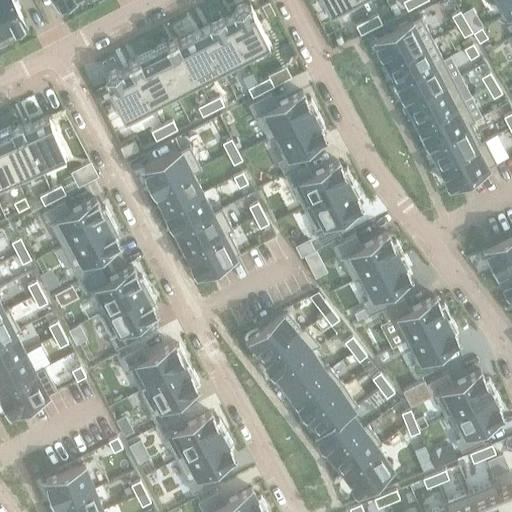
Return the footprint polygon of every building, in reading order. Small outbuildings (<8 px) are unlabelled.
[(0,0),(0,27),(4,36),(16,30),(14,27),(22,23),(25,21),(13,0),(0,0)] [(324,0),(333,17),(359,3),(357,0),(324,0)] [(416,0),(402,0),(407,9),(418,3),(416,0)] [(511,0),(494,0),(503,16),(507,14),(506,13),(511,9),(511,0)] [(234,12),(225,17),(245,56),(270,44),(250,4),(248,5),(242,3),(236,7),(234,12)] [(460,10),(451,15),(457,25),(466,20),(460,10)] [(377,13),(366,19),(371,28),(381,22),(377,13)] [(421,16),(375,39),(376,42),(381,52),(381,51),(386,61),(432,38),(421,16)] [(210,24),(201,29),(220,64),(218,65),(221,69),(245,56),(225,17),(224,17),(210,24)] [(366,19),(356,24),(360,33),(371,28),(366,19)] [(466,20),(457,25),(463,35),(472,30),(466,20)] [(481,26),(473,31),(479,41),(487,36),(481,26)] [(178,41),(196,76),(218,65),(220,64),(201,29),(178,41)] [(176,36),(152,49),(173,89),(196,76),(178,41),(176,36)] [(432,38),(386,61),(397,82),(443,58),(432,38)] [(472,42),(464,47),(470,58),(478,52),(472,42)] [(152,49),(128,61),(130,66),(131,65),(149,101),(150,100),(173,89),(152,49)] [(397,83),(393,85),(399,96),(403,94),(407,102),(453,78),(443,59),(443,58),(397,82),(397,83)] [(107,77),(105,78),(128,122),(154,109),(150,100),(149,101),(131,65),(130,66),(121,70),(116,69),(109,72),(107,77)] [(490,71),(481,76),(487,86),(496,81),(490,71)] [(269,76),(258,82),(263,90),(273,85),(269,76)] [(453,78),(407,102),(418,122),(464,98),(453,78)] [(496,81),(487,86),(493,97),(502,92),(496,81)] [(258,82),(248,87),(252,96),(263,90),(258,82)] [(270,92),(248,103),(255,116),(256,115),(268,137),(272,135),(272,134),(317,111),(311,98),(307,100),(303,92),(302,91),(276,104),(270,92)] [(219,95),(208,101),(213,109),(224,104),(219,95)] [(464,98),(418,122),(422,130),(418,132),(424,143),(428,141),(428,142),(470,121),(470,122),(475,120),(464,98)] [(208,101),(198,106),(202,115),(213,109),(208,101)] [(317,111),(272,134),(272,135),(283,156),(277,159),(284,172),(305,161),(299,149),(325,135),(324,134),(325,133),(321,126),(324,124),(317,111)] [(511,111),(503,116),(509,126),(511,124),(511,111)] [(21,121),(20,122),(40,167),(66,155),(48,114),(23,125),(23,126),(21,121)] [(172,119),(161,125),(166,134),(177,128),(172,119)] [(470,121),(428,142),(439,163),(480,141),(480,140),(470,122),(470,121)] [(20,122),(0,130),(0,141),(16,178),(40,167),(20,122)] [(161,125),(151,130),(155,139),(166,134),(161,125)] [(231,137),(222,142),(227,153),(237,148),(231,137)] [(334,138),(314,148),(320,159),(339,149),(334,138)] [(480,141),(439,163),(444,173),(448,182),(449,182),(450,185),(496,161),(484,138),(480,140),(480,141)] [(133,139),(120,146),(124,155),(138,148),(133,139)] [(0,141),(0,184),(16,178),(0,141)] [(189,144),(143,168),(144,170),(154,189),(155,190),(201,166),(189,144)] [(237,148),(227,153),(233,163),(242,159),(237,148)] [(305,161),(284,172),(291,186),(293,185),(303,206),(353,180),(347,167),(343,169),(339,161),(339,162),(338,160),(312,173),(305,161)] [(91,161),(71,172),(78,185),(98,175),(91,161)] [(201,166),(155,190),(165,210),(202,191),(192,172),(201,167),(201,166)] [(242,171),(233,175),(238,186),(248,182),(242,171)] [(353,180),(303,206),(315,228),(313,228),(320,241),(341,230),(335,218),(361,204),(360,203),(356,195),(360,193),(353,180)] [(61,184),(50,189),(51,191),(55,198),(65,193),(65,192),(61,184)] [(50,189),(39,195),(44,204),(55,198),(51,191),(50,189)] [(202,191),(165,210),(166,211),(165,211),(171,223),(172,223),(176,231),(221,207),(221,206),(212,211),(202,191)] [(24,196),(13,201),(17,210),(18,211),(29,205),(24,196)] [(63,199),(42,211),(49,223),(50,222),(62,243),(111,217),(105,206),(101,208),(96,199),(95,197),(69,211),(63,199)] [(257,200),(248,205),(254,216),(263,211),(257,200)] [(221,207),(176,231),(186,251),(232,227),(221,207)] [(263,211),(254,216),(260,227),(269,222),(263,211)] [(111,217),(62,243),(74,265),(72,266),(79,279),(100,267),(93,255),(119,241),(118,240),(114,230),(117,228),(111,217)] [(232,227),(186,251),(190,258),(196,270),(198,273),(210,266),(239,252),(228,230),(232,228),(232,227)] [(355,233),(334,244),(340,257),(341,256),(353,279),(357,276),(403,252),(396,239),(392,241),(388,233),(387,232),(361,245),(355,233)] [(511,233),(486,248),(487,250),(486,250),(496,269),(497,270),(511,262),(511,233)] [(20,236),(11,241),(16,252),(25,247),(20,236)] [(309,238),(295,245),(300,256),(315,248),(309,238)] [(25,247),(16,252),(22,262),(31,258),(25,247)] [(403,252),(357,276),(368,297),(363,300),(369,313),(381,307),(390,302),(384,290),(410,276),(409,275),(410,274),(406,267),(409,265),(403,252)] [(511,262),(497,270),(503,281),(502,281),(507,290),(511,287),(511,262)] [(100,267),(79,279),(85,291),(91,288),(97,299),(102,309),(98,312),(148,286),(142,274),(138,276),(133,267),(132,266),(106,280),(100,267)] [(217,322),(226,338),(297,303),(285,278),(226,307),(231,315),(217,322)] [(36,279),(27,284),(33,295),(41,290),(36,279)] [(148,286),(98,312),(100,315),(110,334),(109,335),(111,340),(115,347),(136,336),(130,324),(156,310),(155,308),(150,299),(154,297),(148,286)] [(41,290),(33,295),(38,305),(47,301),(41,290)] [(388,320),(380,324),(391,346),(405,339),(450,315),(444,302),(440,304),(436,296),(435,295),(409,308),(403,296),(390,302),(381,307),(388,320)] [(324,298),(316,304),(324,314),(332,308),(324,298)] [(0,311),(8,307),(8,306),(4,309),(4,308),(0,301),(0,311)] [(8,307),(0,311),(0,337),(19,327),(8,307)] [(332,308),(324,314),(331,323),(339,317),(332,308)] [(287,311),(249,339),(265,359),(306,328),(305,327),(301,330),(287,311)] [(450,315),(405,339),(416,360),(410,363),(417,376),(438,365),(432,353),(458,339),(457,338),(458,338),(454,330),(457,328),(450,315)] [(57,320),(48,324),(54,335),(63,330),(57,320)] [(19,327),(0,337),(0,362),(25,350),(15,331),(19,328),(19,327)] [(265,360),(262,363),(269,373),(273,370),(278,377),(319,346),(306,328),(265,359),(265,360)] [(63,330),(54,335),(59,346),(68,341),(63,330)] [(352,335),(344,341),(351,350),(359,344),(352,335)] [(141,344),(120,356),(127,369),(128,368),(139,389),(185,364),(181,357),(182,357),(181,357),(185,355),(179,343),(175,345),(174,345),(173,342),(147,356),(141,344)] [(25,350),(0,362),(0,388),(44,366),(43,364),(49,361),(41,344),(26,352),(25,350)] [(359,344),(351,350),(359,360),(367,354),(359,344)] [(319,346),(278,377),(292,395),(329,367),(329,366),(325,369),(312,352),(320,347),(319,346)] [(80,364),(71,368),(77,380),(85,375),(80,364)] [(185,364),(139,389),(151,410),(150,411),(156,424),(177,412),(171,400),(197,386),(195,383),(196,383),(199,381),(193,369),(189,371),(185,364)] [(44,366),(0,388),(0,393),(8,409),(9,409),(9,410),(10,412),(56,388),(44,366)] [(329,367),(292,395),(298,402),(294,405),(302,415),(305,413),(306,414),(343,385),(329,367)] [(447,371),(426,382),(432,394),(434,393),(445,416),(450,414),(449,413),(495,389),(488,376),(485,378),(481,371),(480,371),(480,369),(454,383),(447,371)] [(380,371),(372,377),(379,387),(387,381),(380,371)] [(387,381),(379,387),(386,396),(394,390),(387,381)] [(343,385),(306,414),(319,431),(315,434),(316,435),(357,403),(343,385)] [(495,389),(449,413),(450,414),(461,435),(455,438),(461,450),(483,439),(476,427),(502,413),(502,412),(498,404),(502,402),(495,389)] [(357,403),(316,435),(323,445),(324,445),(330,453),(367,424),(367,423),(363,426),(350,410),(358,404),(357,403)] [(410,408),(401,412),(405,423),(415,419),(410,408)] [(177,412),(156,424),(163,437),(165,436),(176,457),(226,431),(219,418),(215,420),(211,412),(210,411),(184,425),(177,412)] [(415,419),(405,423),(410,434),(419,430),(415,419)] [(367,424),(330,453),(344,471),(381,442),(367,424)] [(226,431),(176,457),(188,479),(186,480),(193,492),(214,481),(208,469),(234,455),(233,453),(229,446),(233,444),(226,431)] [(117,435),(108,440),(113,451),(122,446),(117,435)] [(381,442),(344,471),(351,480),(350,480),(357,489),(357,488),(359,491),(392,465),(378,446),(382,443),(381,442)] [(430,452),(429,452),(435,466),(457,456),(451,442),(440,446),(440,445),(429,449),(430,452)] [(491,443),(480,447),(484,456),(495,452),(491,443)] [(480,447),(469,452),(473,461),(484,456),(480,447)] [(84,463),(46,479),(46,482),(54,501),(55,502),(94,486),(84,463)] [(445,468),(434,473),(437,482),(448,478),(445,468)] [(434,473),(422,477),(426,486),(437,482),(434,473)] [(140,479),(131,483),(136,494),(145,489),(140,479)] [(494,479),(469,489),(478,511),(507,511),(497,488),(498,488),(494,479)] [(511,511),(511,482),(498,488),(497,488),(507,511),(511,511)] [(94,486),(55,502),(58,511),(91,511),(102,508),(94,486)] [(219,489),(197,501),(203,511),(262,511),(264,511),(263,509),(267,507),(260,495),(257,497),(257,496),(256,497),(251,487),(225,501),(219,489)] [(396,488),(385,493),(389,502),(400,497),(396,488)] [(145,489),(136,494),(142,505),(150,500),(145,489)] [(478,511),(469,489),(443,500),(445,504),(447,504),(449,511),(478,511)] [(385,493),(374,497),(377,506),(389,502),(385,493)] [(360,502),(349,507),(351,511),(363,511),(364,511),(360,502)]
